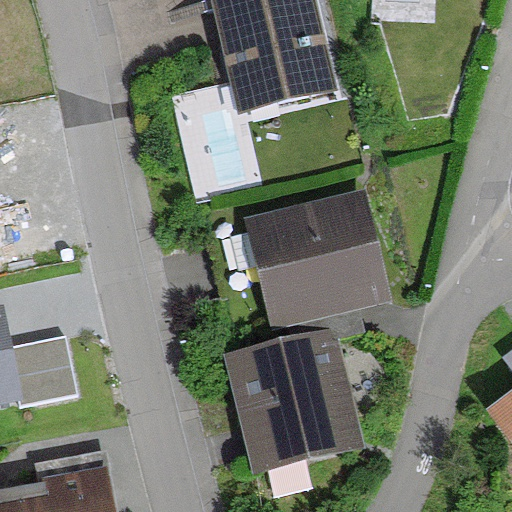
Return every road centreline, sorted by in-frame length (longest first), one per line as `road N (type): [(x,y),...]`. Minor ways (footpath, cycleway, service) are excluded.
road 1 (residential): [(65,0),(185,511)]
road 2 (residential): [(380,511),(425,371),(511,30)]
